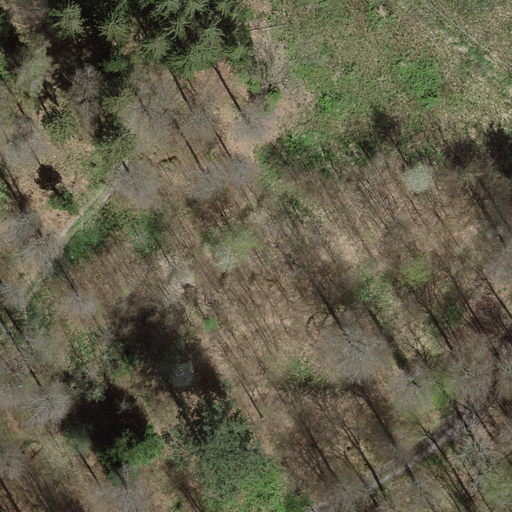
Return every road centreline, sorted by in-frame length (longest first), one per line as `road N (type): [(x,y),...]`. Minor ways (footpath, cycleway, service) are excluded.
road 1 (track): [(0,333),(129,158),(141,117),(143,0)]
road 2 (track): [(314,511),(405,462),(475,396),(511,342)]
